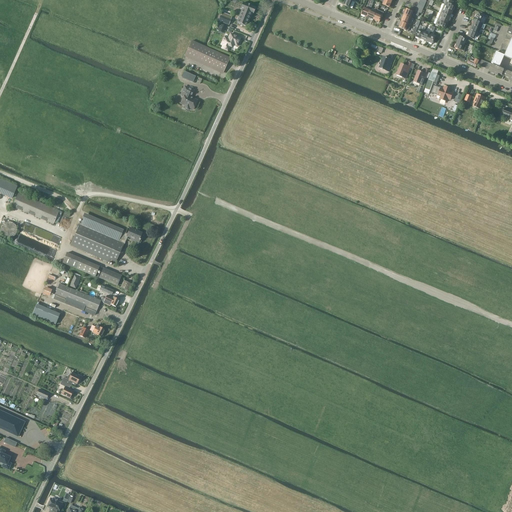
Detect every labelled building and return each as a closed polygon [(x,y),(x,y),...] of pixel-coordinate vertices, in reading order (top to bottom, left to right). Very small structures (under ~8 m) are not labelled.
[(353,9),(355,3),(348,0),(345,0),(344,5),(353,9)] [(453,12),(455,6),(452,5),(454,2),(448,0),(444,0),(444,1),(444,2),(444,3),(445,4),(443,7),(453,12)] [(253,14),(255,8),(243,3),(241,9),(242,10),(235,26),(245,30),(252,13),(253,14)] [(378,10),(380,5),(377,4),(375,9),(374,9),(373,12),(370,11),(367,17),(374,20),(378,10)] [(451,18),(453,12),(443,7),(441,13),(451,18)] [(367,17),(370,11),(364,8),(361,15),(367,17)] [(411,18),(413,12),(407,9),(404,15),(411,18)] [(380,22),(384,13),(378,10),(374,20),(380,22)] [(448,23),(451,18),(441,13),(438,19),(448,23)] [(483,17),(484,15),(480,13),(479,15),(477,14),(474,20),(481,23),(483,17)] [(218,21),(229,25),(232,19),(221,15),(218,21)] [(408,24),(411,18),(404,15),(401,21),(408,24)] [(446,29),(448,23),(438,19),(436,24),(446,29)] [(479,28),(481,23),(474,20),(472,25),(479,28)] [(406,31),(408,24),(401,21),(399,28),(406,31)] [(482,33),(483,30),(479,28),(472,25),(470,31),(476,34),(479,35),(480,32),(482,33)] [(421,39),(424,33),(418,31),(416,37),(421,39)] [(474,39),(476,34),(470,31),(467,37),(474,39)] [(427,42),(429,35),(424,33),(421,39),(427,42)] [(237,48),(241,39),(230,34),(228,39),(224,37),(220,46),(222,47),(221,50),(228,53),(230,48),(232,49),(234,46),(237,48)] [(432,44),(435,38),(429,35),(427,42),(432,44)] [(464,45),(466,39),(460,37),(457,42),(464,45)] [(223,73),(225,68),(230,58),(192,41),(185,56),(223,73)] [(464,52),(467,46),(464,45),(457,42),(455,48),(464,52)] [(505,57),(505,56),(497,52),(492,63),(501,67),(505,57)] [(389,72),(395,57),(392,56),(390,60),(388,60),(388,58),(384,57),(379,68),(389,72)] [(472,60),(473,58),(471,57),(469,60),(468,64),(476,68),(479,61),(476,60),(475,62),(472,60)] [(489,70),(490,68),(492,64),(486,62),(482,61),(480,66),(485,68),(489,70)] [(413,69),(414,65),(412,64),(409,63),(407,67),(405,67),(405,65),(401,64),(397,75),(406,79),(410,68),(413,69)] [(425,80),(429,71),(426,70),(424,74),(422,74),(422,72),(418,71),(414,82),(420,84),(422,79),(425,80)] [(434,82),(437,74),(431,72),(429,80),(425,89),(423,95),(426,96),(427,93),(425,93),(426,90),(430,91),(433,82),(434,82)] [(443,89),(434,86),(431,93),(438,95),(437,98),(447,102),(448,99),(451,100),(453,93),(450,92),(451,90),(449,89),(444,87),(443,89)] [(184,96),(181,104),(185,106),(184,108),(188,110),(189,108),(193,110),(197,101),(191,98),(194,91),(185,87),(181,95),(184,96)] [(483,106),(486,98),(477,94),(474,102),(475,103),(473,106),(480,109),(482,105),(483,106)] [(470,103),(473,97),(467,95),(465,101),(470,103)] [(511,110),(505,108),(502,114),(510,117),(508,120),(511,121),(511,110)] [(2,180),(0,184),(0,193),(12,199),(17,187),(2,180)] [(57,224),(62,212),(56,209),(19,193),(18,193),(12,207),(53,224),(54,223),(57,224)] [(80,222),(70,246),(115,265),(127,237),(133,239),(135,240),(134,241),(139,243),(140,239),(139,239),(142,233),(130,228),(127,234),(122,232),(123,230),(84,214),(80,222)] [(16,231),(16,229),(16,228),(16,226),(15,224),(14,223),(13,222),(12,221),(10,221),(8,221),(6,221),(5,221),(4,222),(2,223),(1,224),(0,225),(0,232),(1,234),(2,235),(3,236),(4,237),(6,238),(7,238),(9,238),(11,237),(12,236),(14,235),(15,234),(16,232),(16,231)] [(95,277),(99,266),(66,252),(62,263),(95,277)] [(117,286),(121,276),(103,268),(99,278),(117,286)] [(75,289),(80,277),(73,274),(69,286),(75,289)] [(127,291),(131,284),(124,281),(121,288),(127,291)] [(95,315),(100,301),(58,285),(53,299),(95,315)] [(102,285),(100,290),(111,295),(113,291),(102,285)] [(46,297),(49,291),(43,288),(39,294),(46,297)] [(112,298),(106,296),(104,300),(103,303),(110,307),(111,305),(115,307),(119,300),(113,297),(112,298)] [(37,305),(32,315),(45,320),(55,324),(60,314),(49,310),(37,305)] [(95,327),(92,326),(90,330),(92,331),(91,332),(101,337),(104,330),(96,326),(95,327)] [(85,339),(89,331),(82,328),(79,336),(85,339)] [(63,378),(62,381),(70,385),(72,382),(77,384),(79,379),(80,379),(82,376),(78,375),(72,373),(72,374),(71,373),(71,374),(70,374),(69,376),(68,376),(66,380),(63,378)] [(62,381),(60,385),(65,387),(62,394),(68,397),(67,398),(70,400),(71,397),(71,396),(73,391),(69,389),(70,385),(62,381)] [(46,399),(49,394),(39,389),(36,395),(46,399)] [(0,411),(0,429),(17,437),(24,423),(0,411)] [(3,455),(0,453),(0,466),(1,467),(0,470),(6,473),(9,467),(6,466),(8,461),(2,458),(3,455)] [(60,500),(54,498),(53,500),(51,499),(47,507),(53,509),(51,511),(61,511),(62,511),(59,511),(62,504),(59,502),(60,500)]
